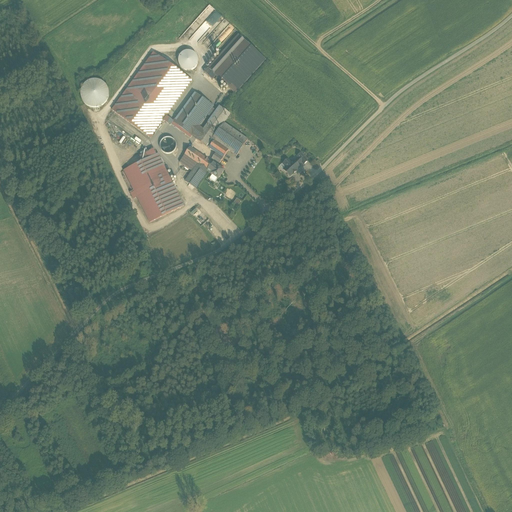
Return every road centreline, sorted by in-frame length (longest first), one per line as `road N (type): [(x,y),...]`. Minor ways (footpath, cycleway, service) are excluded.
road 1 (track): [(511,14),(412,81),(216,257),(84,321),(0,411)]
road 2 (track): [(384,104),(265,0)]
